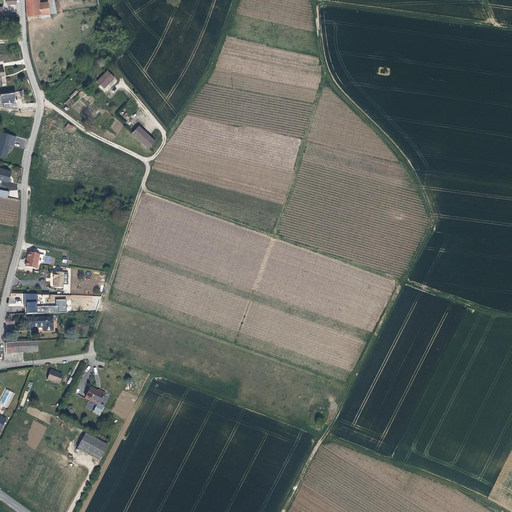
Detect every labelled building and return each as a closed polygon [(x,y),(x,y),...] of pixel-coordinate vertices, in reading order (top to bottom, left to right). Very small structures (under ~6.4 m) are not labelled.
[(41,4),(40,0),(26,0),(28,18),(50,15),(50,13),(52,12),(50,2),(41,4)] [(50,15),(57,14),(54,0),(49,0),(50,2),(52,12),(50,13),(50,15)] [(107,72),(103,76),(110,84),(114,80),(107,72)] [(102,90),(110,84),(103,76),(96,82),(102,90)] [(22,103),(36,100),(29,83),(17,88),(22,103)] [(4,103),(4,107),(16,107),(16,94),(1,93),(1,103),(4,103)] [(156,141),(139,126),(137,127),(154,143),(156,141)] [(154,143),(137,127),(132,133),(149,148),(154,143)] [(0,138),(1,139),(0,143),(14,147),(17,138),(1,134),(0,138)] [(14,148),(14,147),(0,143),(0,157),(7,159),(8,155),(6,154),(7,151),(9,152),(10,147),(14,148)] [(11,175),(0,171),(0,180),(9,183),(11,175)] [(0,196),(9,198),(10,191),(0,189),(0,196)] [(38,256),(31,255),(28,254),(25,268),(35,270),(38,256)] [(68,286),(68,274),(53,274),(53,280),(54,280),(54,289),(63,289),(63,286),(68,286)] [(26,306),(26,313),(67,313),(66,299),(56,299),(56,306),(37,306),(37,293),(23,294),(24,306),(26,306)] [(37,295),(37,305),(39,305),(38,300),(43,300),(43,301),(49,301),(49,298),(55,298),(55,295),(37,295)] [(37,333),(45,333),(45,320),(21,321),(21,329),(30,329),(30,328),(36,328),(37,333)] [(1,354),(32,352),(31,343),(0,344),(1,354)] [(58,383),(61,374),(51,370),(47,379),(58,383)] [(14,393),(5,388),(0,398),(0,403),(6,407),(14,393)] [(99,406),(105,395),(97,392),(97,393),(90,390),(85,400),(95,405),(95,406),(95,407),(96,408),(94,414),(99,416),(104,408),(99,406)] [(108,445),(85,433),(77,448),(99,460),(108,445)]
